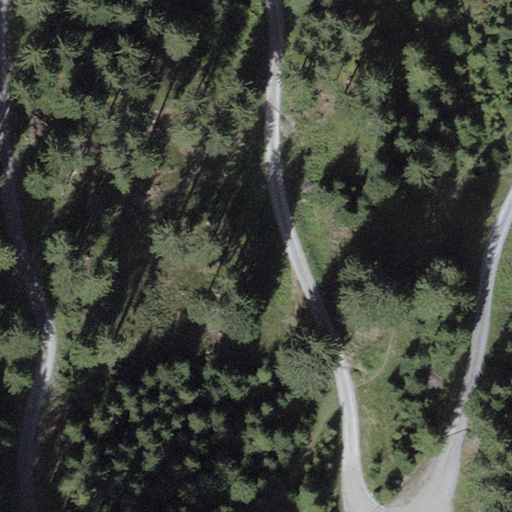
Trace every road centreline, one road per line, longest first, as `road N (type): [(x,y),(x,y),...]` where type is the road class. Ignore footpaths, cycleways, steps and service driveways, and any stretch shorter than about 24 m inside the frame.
road 1 (track): [(29,511),(23,449),(47,351),(0,136)]
road 2 (track): [(270,0),(271,161),(336,350)]
road 3 (track): [(441,511),(501,232),(511,213)]
road 4 (track): [(336,350),(350,432),(348,479),(364,511)]
